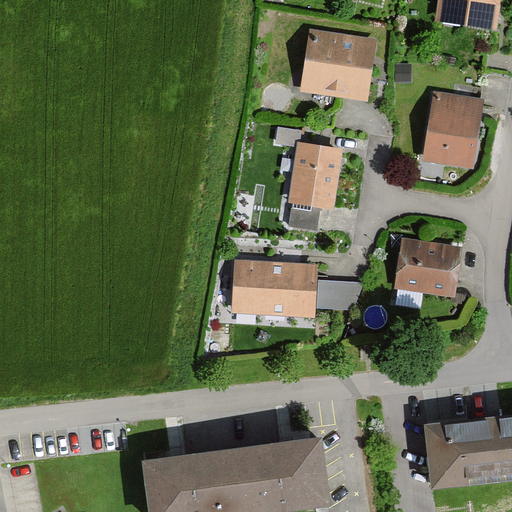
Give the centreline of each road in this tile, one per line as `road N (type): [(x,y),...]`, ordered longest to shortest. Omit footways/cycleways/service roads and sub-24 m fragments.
road 1 (residential): [(0,435),(494,370)]
road 2 (residential): [(494,370),(498,215),(511,134)]
